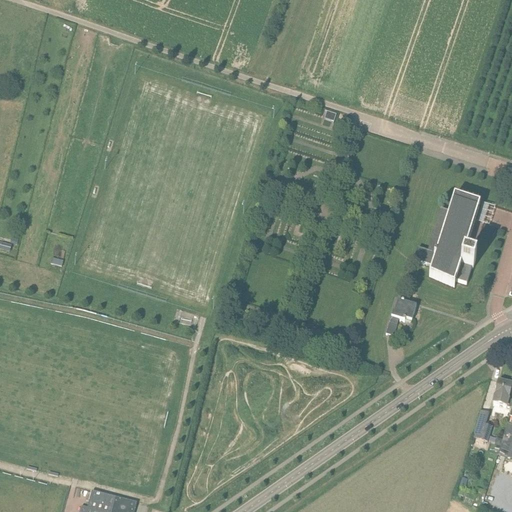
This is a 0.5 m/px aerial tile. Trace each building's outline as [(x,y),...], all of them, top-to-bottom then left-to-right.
[(325,120),(332,122),(334,123),(333,125),(334,125),(337,116),(326,112),(325,112),(327,113),(325,120)] [(463,258),(474,222),(477,223),(483,204),(475,202),(475,204),(454,197),(449,213),(439,210),(426,253),(418,250),(413,263),(432,268),(428,280),(454,288),(455,283),(466,286),(471,269),(473,270),(475,262),(463,258)] [(12,246),(0,243),(0,250),(10,253),(12,246)] [(393,313),(391,318),(386,335),(393,338),(399,320),(403,322),(402,323),(404,323),(405,321),(411,322),(416,307),(398,302),(394,313),(393,313)] [(492,405),(511,409),(511,407),(511,401),(509,400),(511,385),(497,382),(492,405)] [(486,443),(489,435),(491,427),(486,426),(489,415),(482,413),(474,438),(486,443)] [(511,420),(508,419),(502,440),(500,447),(498,456),(511,459),(511,420)] [(134,511),(137,504),(125,501),(91,492),(87,509),(81,507),(79,511),(134,511)]
